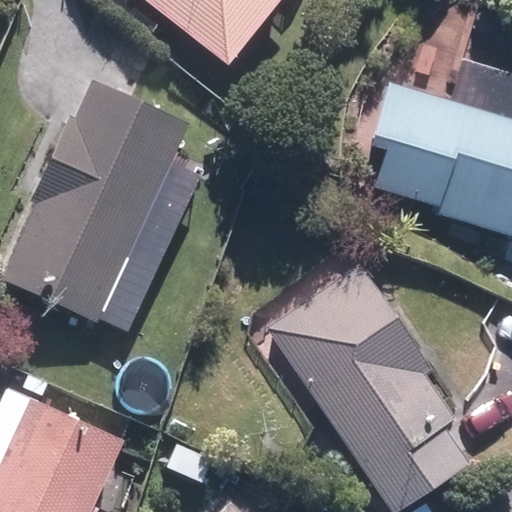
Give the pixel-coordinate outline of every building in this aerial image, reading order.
[(284,0),(132,0),(227,73),(284,0)] [(511,74),(462,58),(448,103),(389,84),(369,146),(383,150),(371,187),(442,210),(438,219),(506,241),(494,279),(511,284),(511,74)] [(97,326),(187,126),(92,84),(75,119),(69,116),(30,203),(36,206),(2,283),(97,326)] [(359,269),(265,332),(387,511),(406,511),(469,469),(443,430),(453,423),(424,380),(431,375),(359,269)] [(0,511),(92,511),(124,445),(6,391),(0,403),(0,511)]
